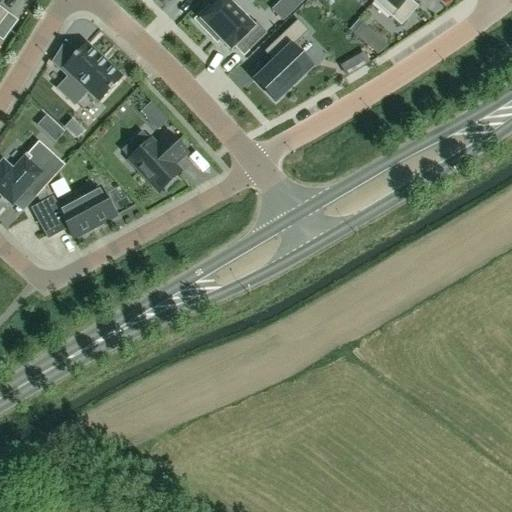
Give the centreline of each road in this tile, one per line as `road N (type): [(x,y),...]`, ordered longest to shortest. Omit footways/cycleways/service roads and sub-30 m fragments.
road 1 (residential): [(258,169),(47,286),(0,245)]
road 2 (residential): [(507,0),(258,169)]
road 3 (secondary): [(64,364),(316,245)]
road 4 (secondary): [(294,216),(120,319),(64,364)]
road 5 (secondary): [(511,91),(294,216)]
road 6 (residential): [(92,0),(258,169)]
road 7 (secondary): [(316,245),(511,122)]
